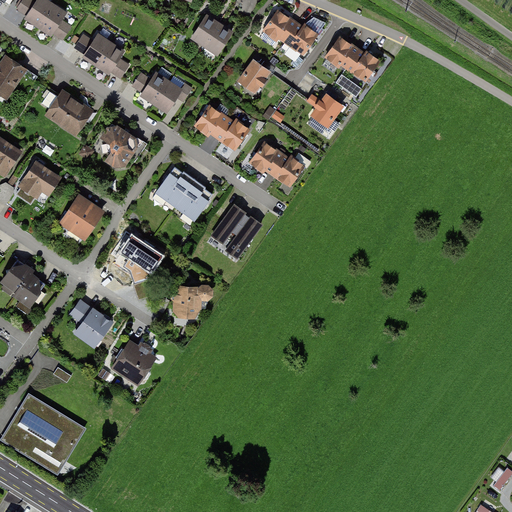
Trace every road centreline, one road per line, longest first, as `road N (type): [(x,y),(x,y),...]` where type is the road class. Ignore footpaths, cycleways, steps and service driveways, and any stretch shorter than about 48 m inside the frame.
road 1 (residential): [(172,137),(0,22)]
road 2 (residential): [(172,137),(79,277)]
road 3 (residential): [(274,205),(172,137)]
